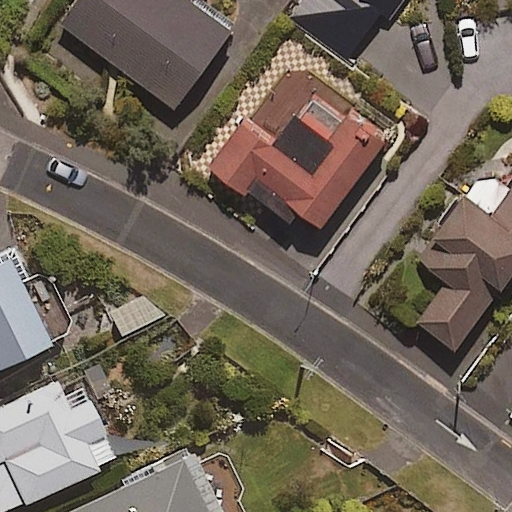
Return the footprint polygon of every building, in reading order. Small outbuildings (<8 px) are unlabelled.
[(235,27),(197,0),(67,0),(56,17),(177,106),(235,27)] [(383,120),(290,56),(249,115),(239,108),(210,150),(286,202),(294,190),(321,209),(383,120)] [(511,269),(511,173),(507,181),(474,158),(414,247),(445,268),(416,311),(457,339),(501,274),(506,278),(511,269)] [(0,370),(46,351),(42,342),(67,331),(42,274),(18,285),(4,253),(0,254),(0,370)] [(139,289),(105,308),(119,333),(161,311),(139,289)] [(61,397),(49,373),(0,396),(0,507),(110,453),(78,389),(61,397)] [(209,498),(182,443),(43,511),(201,511),(197,504),(209,498)]
